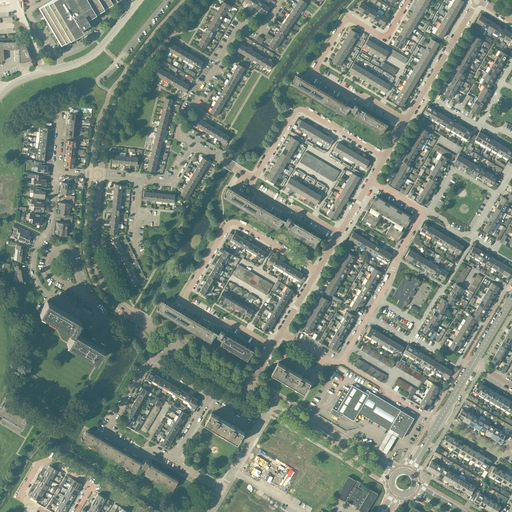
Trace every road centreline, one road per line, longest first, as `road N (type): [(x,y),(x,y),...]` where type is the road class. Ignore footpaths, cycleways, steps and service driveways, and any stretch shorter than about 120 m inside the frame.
road 1 (residential): [(271,346),(185,303),(216,243),(236,222),(317,270)]
road 2 (residential): [(406,120),(313,73),(345,16),(385,39),(409,0)]
road 3 (residential): [(195,144),(179,135),(181,125),(241,20),(261,32),(282,0)]
road 4 (unclassified): [(175,344),(127,312),(101,280),(91,246),(97,174)]
road 5 (unclassified): [(97,174),(110,114),(134,71),(198,0)]
road 6 (residential): [(253,180),(302,109),(385,157)]
road 7 (unclassified): [(0,96),(21,80),(84,59),(137,0)]
road 8 (residential): [(172,458),(106,432),(155,360)]
road 9 (residential): [(43,291),(91,319),(117,320),(141,333),(155,360)]
road 10 (residential): [(76,511),(91,485),(49,460),(21,492),(30,504)]
road 11 (residential): [(43,291),(33,272),(35,248),(50,226),(56,171)]
